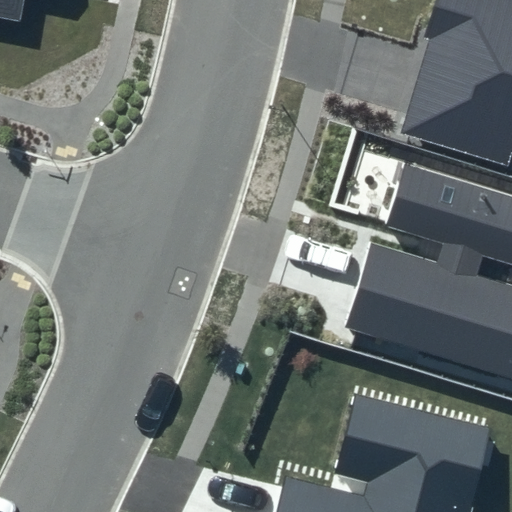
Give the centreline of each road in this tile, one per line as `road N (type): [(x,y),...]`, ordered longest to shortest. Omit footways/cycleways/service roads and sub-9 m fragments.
road 1 (residential): [(233,0),(158,262)]
road 2 (residential): [(158,262),(49,511)]
road 3 (residential): [(158,262),(0,204)]
